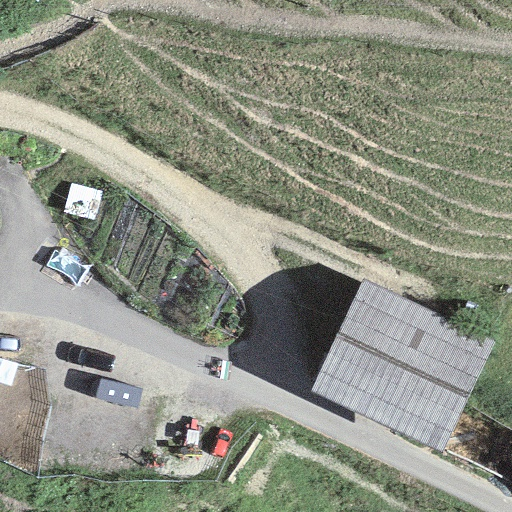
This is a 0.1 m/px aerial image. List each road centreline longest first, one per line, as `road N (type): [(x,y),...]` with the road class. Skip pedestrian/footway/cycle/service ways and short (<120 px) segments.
road 1 (track): [(511,509),(301,414),(18,259)]
road 2 (track): [(0,106),(87,139),(197,209),(261,281),(269,397)]
